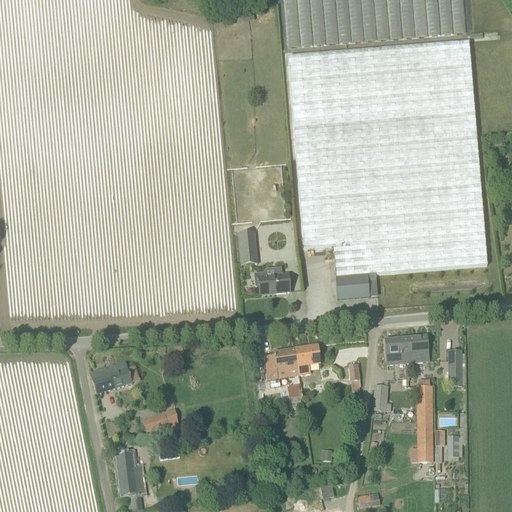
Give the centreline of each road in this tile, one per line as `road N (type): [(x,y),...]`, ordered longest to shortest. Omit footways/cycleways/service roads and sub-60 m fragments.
road 1 (unclassified): [(77,343),(374,318)]
road 2 (unclassified): [(374,318),(355,489)]
road 3 (residential): [(109,511),(77,343)]
road 4 (unclassified): [(374,318),(511,304)]
